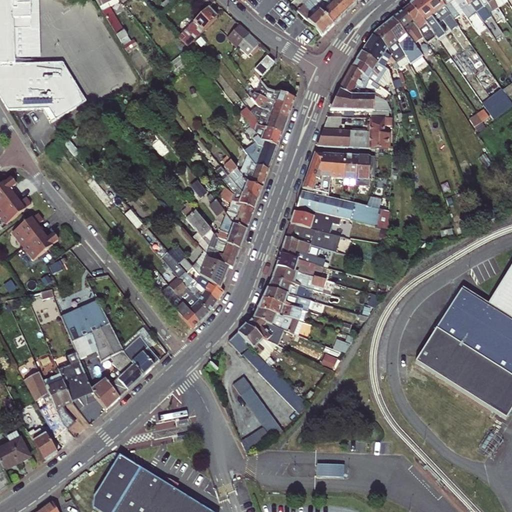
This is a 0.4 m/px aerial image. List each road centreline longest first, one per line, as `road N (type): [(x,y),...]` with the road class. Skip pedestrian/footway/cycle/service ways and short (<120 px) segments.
road 1 (primary): [(326,72),(242,295),(186,361)]
road 2 (residential): [(186,361),(21,151)]
road 3 (primary): [(186,361),(57,475)]
road 4 (residential): [(326,72),(227,0)]
